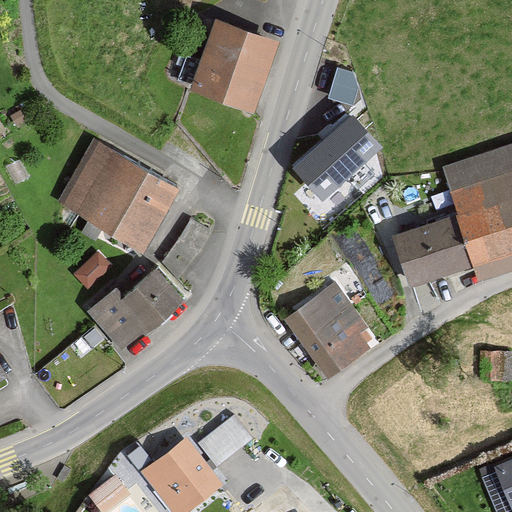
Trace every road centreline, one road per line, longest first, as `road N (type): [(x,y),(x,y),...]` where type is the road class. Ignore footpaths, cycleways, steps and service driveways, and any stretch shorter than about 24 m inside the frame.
road 1 (residential): [(217,319),(257,218),(322,0)]
road 2 (residential): [(0,466),(121,399),(183,356),(217,319)]
road 3 (unclassified): [(395,511),(217,319)]
